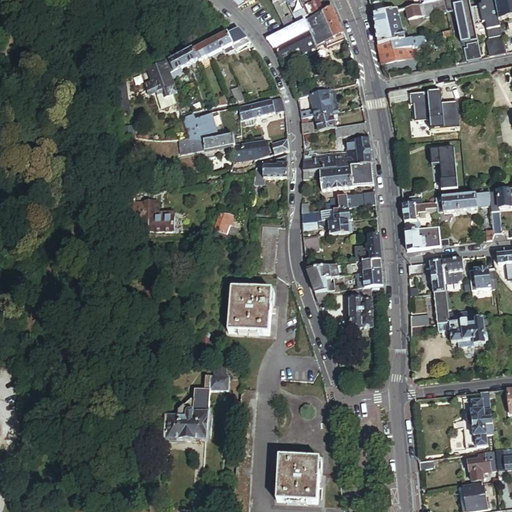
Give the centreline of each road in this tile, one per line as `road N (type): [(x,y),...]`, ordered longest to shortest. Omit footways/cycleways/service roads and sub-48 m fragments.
road 1 (residential): [(397,395),(341,395),(295,250),(296,152),(287,95),(276,70),(215,0)]
road 2 (tertiary): [(372,88),(394,262)]
road 3 (residential): [(372,88),(511,59)]
road 4 (tertiary): [(394,262),(397,395)]
